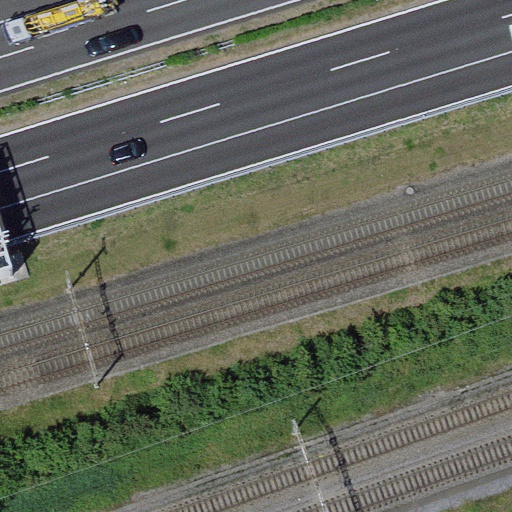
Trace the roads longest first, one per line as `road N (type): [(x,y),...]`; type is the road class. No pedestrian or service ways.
road 1 (motorway): [(0,172),(511,14)]
road 2 (motorway): [(183,0),(0,57)]
